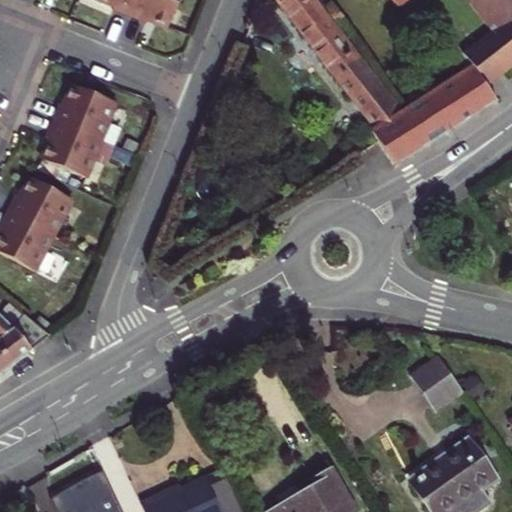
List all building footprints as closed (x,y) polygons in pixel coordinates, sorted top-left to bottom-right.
[(112,10),(129,17),(135,0),(99,0),(114,6),(112,10)] [(179,0),(135,0),(129,17),(146,23),(148,19),(168,28),(179,0)] [(272,0),(278,2),(376,130),(398,115),(395,111),(311,0),(272,0)] [(419,18),(432,9),(425,0),(410,0),(408,2),(419,18)] [(473,67),(487,86),(511,67),(511,0),(467,0),(492,31),(463,53),(473,67)] [(394,168),(497,101),(487,86),(473,67),(398,115),(376,130),(371,132),(394,168)] [(60,105),(53,122),(101,142),(116,104),(72,87),(64,107),(60,105)] [(86,179),(101,142),(53,122),(46,139),(50,141),(42,161),(86,179)] [(16,196),(7,212),(53,237),(72,201),(30,180),(20,198),(16,196)] [(0,226),(0,229),(3,231),(0,236),(0,254),(34,272),(53,237),(7,212),(0,226)] [(25,315),(12,329),(0,317),(0,352),(12,367),(49,337),(25,315)] [(0,375),(12,367),(0,352),(0,375)] [(435,411),(451,400),(449,397),(460,390),(439,358),(412,377),(435,411)] [(451,400),(462,393),(460,390),(449,397),(451,400)] [(480,511),(490,505),(491,502),(483,491),(497,482),(467,440),(447,454),(451,459),(412,487),(429,511),(480,511)] [(451,459),(447,454),(408,481),(412,487),(451,459)] [(314,487),(271,511),(354,511),(331,471),(311,482),(314,487)] [(240,511),(221,472),(157,503),(155,499),(141,505),(143,511),(240,511)]
